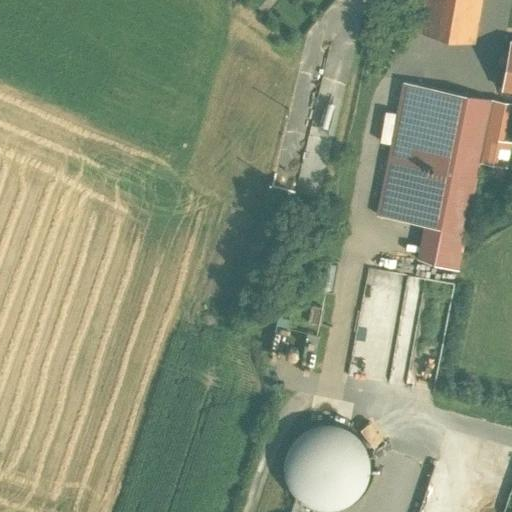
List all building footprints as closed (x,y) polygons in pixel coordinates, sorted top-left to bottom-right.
[(444,0),(414,0),(409,28),(425,31),(425,32),(439,34),(444,0)] [(481,0),(444,0),(439,34),(474,41),(481,0)] [(511,39),(511,41),(504,86),(503,86),(503,88),(505,89),(505,88),(511,89),(511,39)] [(506,101),(406,81),(379,215),(427,224),(420,258),(458,270),(461,257),(462,250),(480,161),(493,164),(506,101)] [(324,308),(312,306),(309,322),(321,325),(324,308)] [(336,511),(339,506),(331,508),(318,507),(306,503),(297,496),(290,511),(336,511)]
